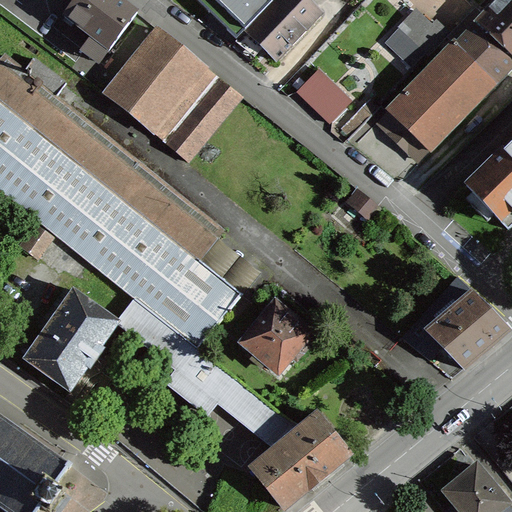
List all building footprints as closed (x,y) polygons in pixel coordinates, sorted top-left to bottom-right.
[(21,0),(38,12),(46,0),(21,0)] [(120,0),(77,0),(66,15),(94,36),(110,48),(137,12),(120,0)] [(202,0),(240,36),(246,29),(274,0),(202,0)] [(323,13),(309,0),(274,0),(246,29),(248,31),(264,47),(278,60),(323,13)] [(475,8),(449,35),(448,36),(454,43),(455,42),(496,82),(511,66),(511,0),(499,0),(484,16),(475,8)] [(431,24),(415,10),(399,26),(415,40),(431,25),(431,24)] [(431,25),(415,40),(429,54),(449,34),(435,21),(431,25)] [(159,30),(106,94),(153,132),(206,68),(159,30)] [(264,47),(248,31),(239,40),(248,49),(255,56),(264,47)] [(110,48),(94,36),(84,50),(100,62),(110,48)] [(455,42),(454,43),(388,110),(410,131),(430,151),(496,82),(455,42)] [(0,61),(0,97),(3,100),(25,70),(5,55),(0,61)] [(25,70),(56,96),(65,84),(34,59),(25,70)] [(206,68),(153,132),(166,142),(219,77),(207,67),(206,68)] [(179,334),(224,279),(200,260),(211,246),(223,231),(56,96),(25,70),(3,100),(0,103),(0,188),(134,298),(179,334)] [(242,96),(219,77),(166,142),(188,160),(242,96)] [(255,106),(242,96),(188,160),(202,171),(230,137),(255,106)] [(256,105),(255,106),(230,137),(237,143),(264,111),(256,105)] [(511,143),(511,142),(491,162),(511,183),(511,143)] [(511,224),(511,183),(491,162),(466,185),(508,229),(511,224)] [(381,208),(351,183),(343,193),(374,217),(381,208)] [(21,242),(37,255),(53,236),(37,223),(21,242)] [(473,292),(458,276),(439,297),(444,301),(448,305),(452,300),(457,305),(473,292)] [(197,348),(198,349),(242,294),(224,279),(179,334),(197,348)] [(119,322),(119,321),(73,289),(25,359),(70,391),(88,366),(91,368),(104,349),(101,347),(119,322)] [(506,325),(473,292),(457,305),(435,323),(426,331),(443,347),(464,368),(485,350),(506,333),(506,325)] [(444,301),(439,297),(424,313),(429,318),(444,301)] [(134,298),(133,300),(119,321),(119,322),(179,369),(197,348),(179,334),(134,298)] [(448,305),(444,301),(429,318),(435,323),(457,305),(452,300),(448,305)] [(263,366),(267,361),(279,371),(312,331),(312,327),(307,324),(303,325),(302,326),(293,318),(284,310),(285,309),(285,305),(280,302),(277,302),(244,342),(257,353),(253,357),(263,366)] [(429,318),(424,313),(402,337),(410,344),(426,331),(435,323),(429,318)] [(426,331),(410,344),(429,360),(443,347),(426,331)] [(234,376),(206,354),(198,349),(197,348),(179,369),(170,382),(206,411),(217,399),(234,376)] [(303,427),(279,412),(234,376),(217,399),(277,447),(303,427)] [(67,463),(0,415),(0,506),(8,511),(36,511),(41,506),(50,511),(52,510),(53,510),(64,494),(62,494),(64,491),(56,485),(68,467),(69,468),(71,464),(68,462),(67,463)] [(318,415),(303,427),(277,447),(252,468),(284,507),(309,487),(310,488),(318,481),(326,475),(325,474),(350,454),(318,415)] [(461,479),(446,491),(463,511),(495,511),(508,502),(477,465),(461,479)]
